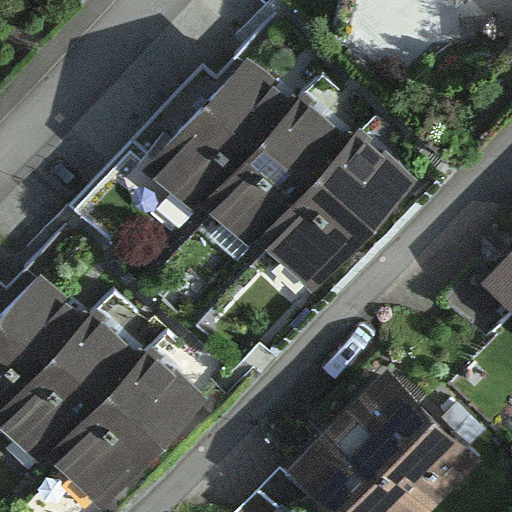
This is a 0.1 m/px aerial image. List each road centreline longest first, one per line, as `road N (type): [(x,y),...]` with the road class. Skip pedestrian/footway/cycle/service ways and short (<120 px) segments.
road 1 (residential): [(142,511),(511,152)]
road 2 (residential): [(130,0),(0,148)]
